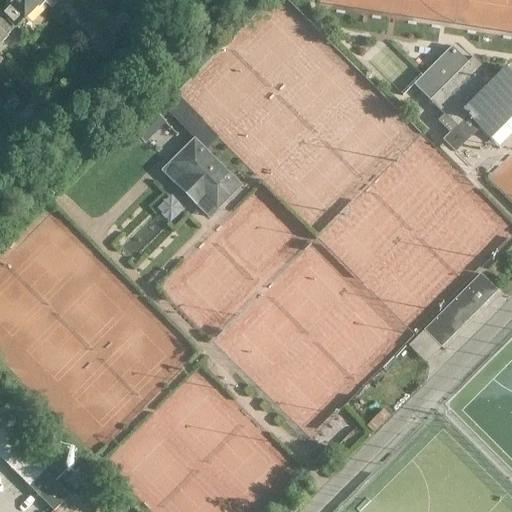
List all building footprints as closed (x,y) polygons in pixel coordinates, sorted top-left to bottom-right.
[(0,11),(0,43),(7,36),(41,1),(40,0),(6,0),(9,2),(0,11)] [(40,0),(41,1),(50,9),(58,0),(40,0)] [(122,11),(105,28),(113,36),(130,19),(122,11)] [(104,27),(96,35),(106,45),(114,37),(113,36),(105,28),(104,27)] [(452,47),(413,85),(443,116),(437,122),(450,134),(468,118),(489,139),(511,116),(511,75),(505,68),(495,79),(473,57),(468,63),(452,47)] [(180,101),(168,113),(201,146),(213,134),(180,101)] [(128,130),(143,144),(163,124),(148,110),(128,130)] [(193,141),(170,164),(215,210),(239,187),(193,141)] [(423,331),(440,348),(496,292),(479,275),(423,331)] [(53,511),(69,496),(0,426),(0,455),(13,468),(11,470),(53,511)] [(67,481),(67,482),(75,490),(89,476),(90,475),(81,467),(67,481)]
